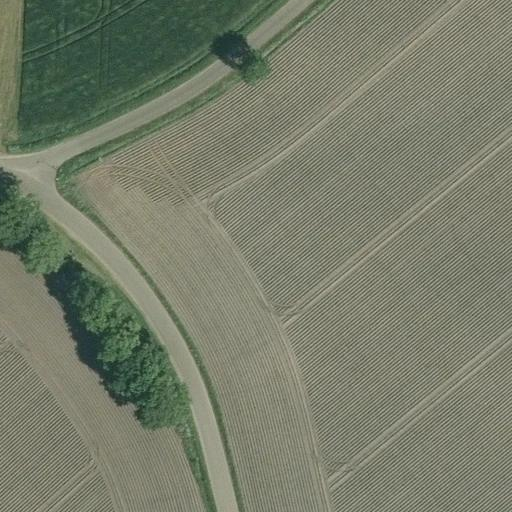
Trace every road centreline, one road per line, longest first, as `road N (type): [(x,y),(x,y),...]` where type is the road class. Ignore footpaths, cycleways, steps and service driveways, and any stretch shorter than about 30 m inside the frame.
road 1 (unclassified): [(231,511),(213,428),(166,327),(100,246),(18,183)]
road 2 (unclassified): [(18,183),(208,85),(307,0)]
